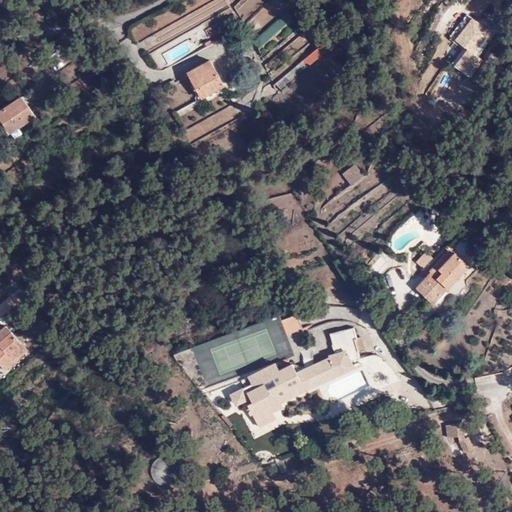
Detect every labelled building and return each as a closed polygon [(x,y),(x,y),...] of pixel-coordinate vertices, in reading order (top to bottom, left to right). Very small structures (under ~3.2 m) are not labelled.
[(214,0),(139,41),(144,51),(238,0),(214,0)] [(302,5),(298,0),(279,0),(287,13),(289,14),(302,5)] [(289,14),(287,13),(249,41),(262,58),(299,28),(289,14)] [(205,32),(214,41),(227,28),(218,19),(205,32)] [(328,50),(311,27),(305,31),(317,49),(306,59),(300,52),(269,77),(280,90),(328,50)] [(222,86),(209,61),(186,74),(200,99),(222,86)] [(9,104),(0,111),(0,123),(8,135),(33,116),(22,102),(12,108),(9,104)] [(180,116),(193,109),(190,104),(177,110),(180,116)] [(222,112),(185,127),(190,139),(227,124),(222,112)] [(38,134),(48,127),(42,120),(33,127),(38,134)] [(27,142),(38,134),(33,127),(22,136),(27,142)] [(355,164),(343,174),(352,185),(364,176),(355,164)] [(431,277),(451,251),(444,245),(432,261),(425,272),(427,274),(431,277)] [(453,249),(451,251),(431,277),(427,274),(414,291),(434,306),(468,261),(453,249)] [(9,291),(16,299),(24,290),(18,283),(9,291)] [(282,318),(287,332),(303,326),(297,312),(282,318)] [(1,320),(0,320),(0,366),(24,345),(1,320)] [(358,335),(355,325),(327,334),(333,354),(338,347),(353,355),(360,353),(355,336),(358,335)] [(333,354),(328,363),(344,371),(353,355),(338,347),(333,354)] [(268,364),(240,380),(244,386),(233,392),(237,401),(249,395),(251,400),(247,402),(256,418),(273,409),(268,400),(277,395),(280,400),(300,389),(297,383),(303,380),(293,362),(280,369),(277,364),(273,365),(268,364)] [(273,409),(256,418),(259,424),(276,414),(273,409)] [(465,436),(463,420),(448,422),(449,434),(460,433),(461,436),(461,438),(466,450),(474,446),(469,434),(465,436)] [(185,459),(179,451),(174,454),(170,451),(166,450),(161,449),(156,450),(150,456),(148,465),(152,473),(159,478),(167,478),(173,474),(177,469),(178,462),(185,459)]
